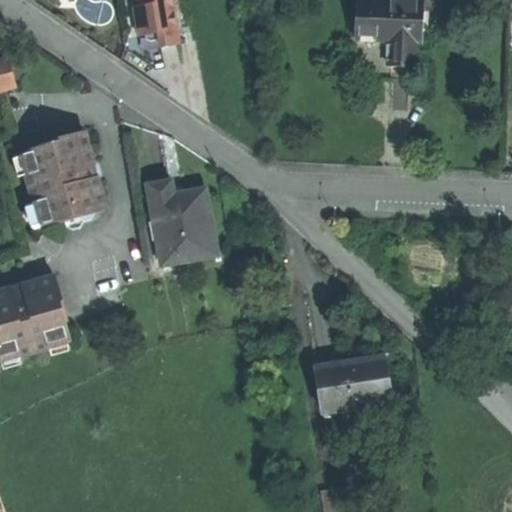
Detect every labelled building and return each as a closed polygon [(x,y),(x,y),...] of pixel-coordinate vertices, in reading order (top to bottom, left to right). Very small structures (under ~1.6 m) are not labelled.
[(129,6),(131,35),(151,33),(152,37),(160,36),(169,35),(165,0),(131,0),(132,6),(129,6)] [(404,0),(357,0),(356,37),(390,39),(389,64),(394,64),(412,65),(416,65),(417,39),(423,40),(425,1),(404,0)] [(0,91),(15,87),(6,57),(0,58),(0,91)] [(412,65),(394,64),(393,75),(401,75),(412,75),(412,65)] [(104,209),(83,131),(60,137),(41,143),(42,147),(24,152),(31,177),(25,178),(31,201),(37,199),(43,222),(61,217),(62,220),(104,209)] [(214,252),(204,194),(188,196),(173,199),(170,180),(147,184),(153,219),(162,218),(170,260),(214,252)] [(20,283),(0,288),(0,355),(13,352),(14,356),(46,347),(45,344),(68,337),(63,317),(66,316),(54,273),(20,283)] [(351,361),(316,367),(323,410),(391,399),(384,356),(351,361)] [(320,511),(349,511),(345,486),(317,490),(320,511)] [(359,497),(351,499),(352,510),(361,509),(359,497)]
